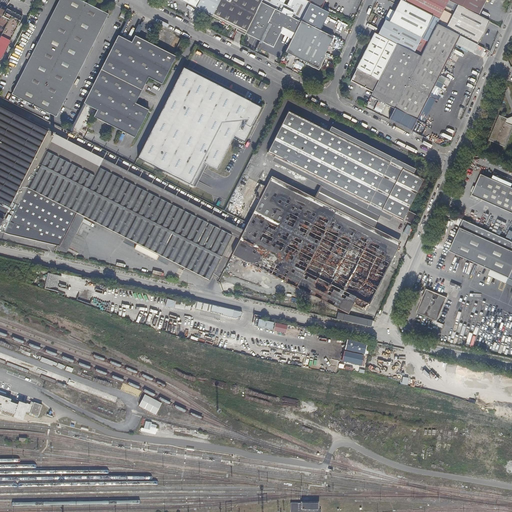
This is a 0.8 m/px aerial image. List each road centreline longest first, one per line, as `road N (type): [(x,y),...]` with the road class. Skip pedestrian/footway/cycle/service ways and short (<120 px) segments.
road 1 (unclassified): [(0,252),(384,336)]
road 2 (residential): [(326,98),(140,5)]
road 3 (unclassified): [(384,336),(454,161)]
road 4 (residential): [(454,161),(326,98)]
road 5 (unclassified): [(384,336),(511,366)]
road 6 (unknown): [(408,342),(440,383),(511,398)]
